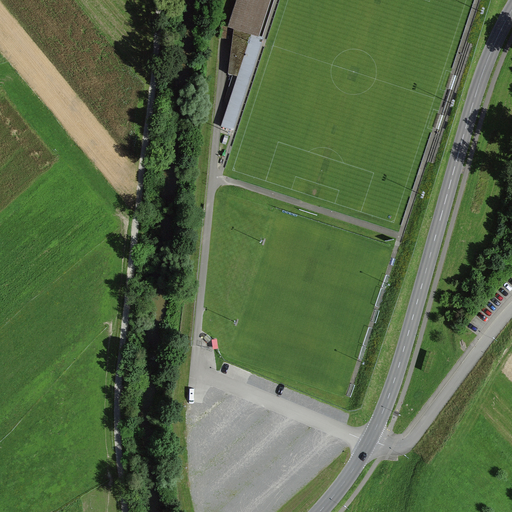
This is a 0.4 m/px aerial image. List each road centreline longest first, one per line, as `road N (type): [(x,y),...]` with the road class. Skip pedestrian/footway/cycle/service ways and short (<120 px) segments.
road 1 (track): [(125,511),(118,377),(157,0)]
road 2 (tertiary): [(370,440),(481,78),(511,10)]
road 3 (unclassified): [(370,440),(403,449),(412,442),(511,315)]
road 4 (unknown): [(214,178),(363,225)]
